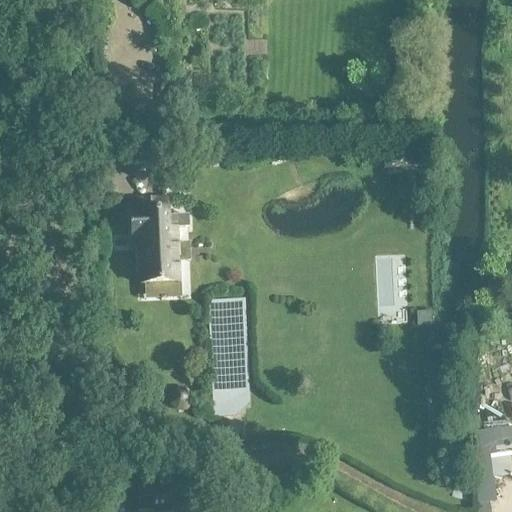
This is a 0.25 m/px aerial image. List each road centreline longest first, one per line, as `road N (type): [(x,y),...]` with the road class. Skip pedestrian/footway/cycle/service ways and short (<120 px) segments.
road 1 (unclassified): [(58,511),(31,0)]
road 2 (track): [(438,511),(267,432),(86,446),(0,439)]
